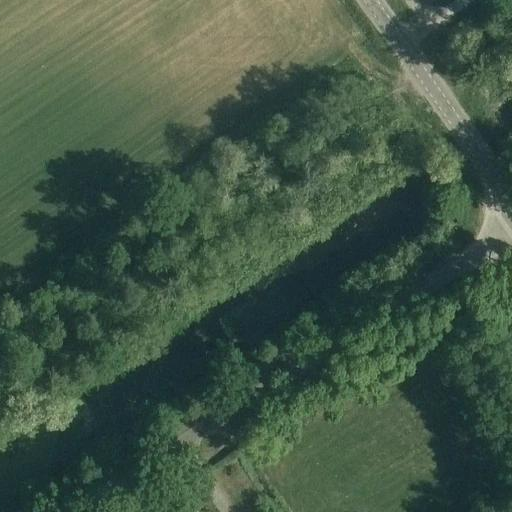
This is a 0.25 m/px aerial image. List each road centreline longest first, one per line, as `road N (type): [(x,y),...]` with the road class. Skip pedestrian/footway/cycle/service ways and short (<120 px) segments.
road 1 (unclassified): [(77,511),(511,237)]
road 2 (tertiary): [(511,202),(370,0)]
